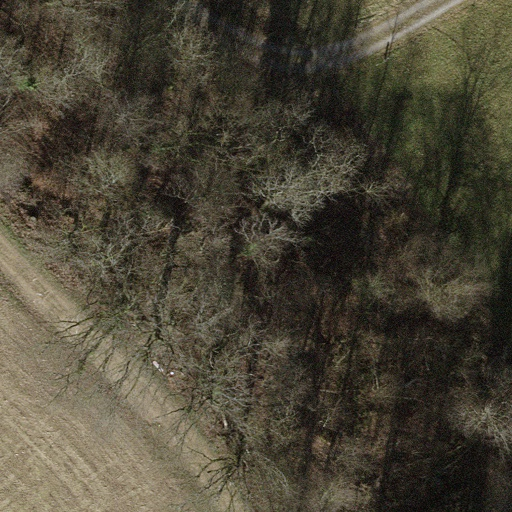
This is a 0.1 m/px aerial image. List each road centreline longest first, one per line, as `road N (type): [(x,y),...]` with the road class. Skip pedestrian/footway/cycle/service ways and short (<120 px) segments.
road 1 (track): [(0,254),(188,511)]
road 2 (track): [(377,47),(511,245)]
road 3 (track): [(178,0),(269,52),(331,61),(377,47)]
